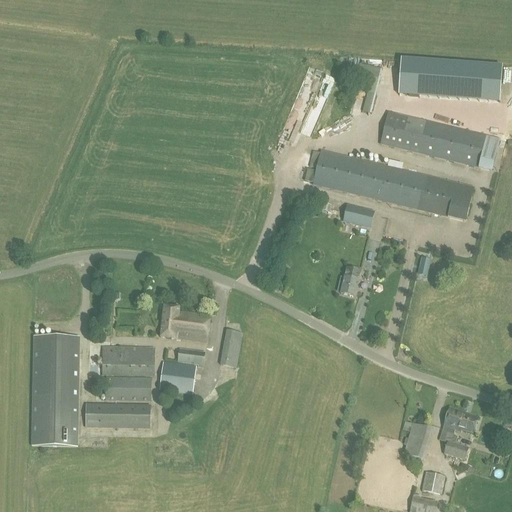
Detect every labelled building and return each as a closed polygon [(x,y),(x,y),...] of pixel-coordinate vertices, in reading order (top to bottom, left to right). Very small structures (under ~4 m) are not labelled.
[(402,58),(399,94),(500,101),(503,65),(402,58)] [(360,64),(357,75),(371,79),(362,112),(371,115),(382,70),(360,64)] [(492,173),(500,140),(389,113),(381,146),(492,173)] [(313,186),(466,223),(474,189),(322,152),(321,154),(314,153),(310,168),(317,170),(313,186)] [(308,171),(305,183),(313,185),(316,172),(308,171)] [(322,203),(320,210),(330,213),(332,206),(322,203)] [(348,207),(344,223),(370,230),(374,213),(348,207)] [(348,264),(360,266),(366,240),(354,237),(348,264)] [(422,259),(420,271),(427,273),(430,261),(422,259)] [(341,295),(355,298),(361,272),(347,269),(345,279),(341,278),(338,292),(342,293),(341,295)] [(211,317),(180,313),(180,309),(165,307),(160,339),(176,341),(177,339),(207,343),(211,317)] [(243,334),(227,331),(221,367),(237,369),(243,334)] [(32,448),(78,449),(80,339),(34,338),(32,448)] [(103,377),(154,377),(155,349),(103,349),(103,377)] [(178,364),(199,367),(198,369),(204,369),(206,354),(180,350),(178,364)] [(160,393),(193,396),(197,368),(163,364),(160,393)] [(151,403),(151,380),(107,379),(106,402),(151,403)] [(151,407),(87,406),(86,429),(150,430),(151,407)] [(453,437),(454,432),(458,418),(460,418),(462,414),(463,415),(464,415),(464,413),(450,408),(444,429),(443,432),(447,433),(445,443),(448,443),(448,442),(454,444),(456,438),(453,437)] [(458,418),(454,432),(460,434),(461,431),(474,435),(478,419),(464,415),(463,415),(462,414),(460,418),(458,418)] [(404,456),(426,463),(434,431),(412,425),(404,456)] [(448,442),(448,443),(444,456),(466,462),(470,449),(454,444),(448,442)] [(442,496),(446,478),(426,474),(422,492),(442,496)] [(413,498),(410,511),(436,511),(438,502),(413,498)]
